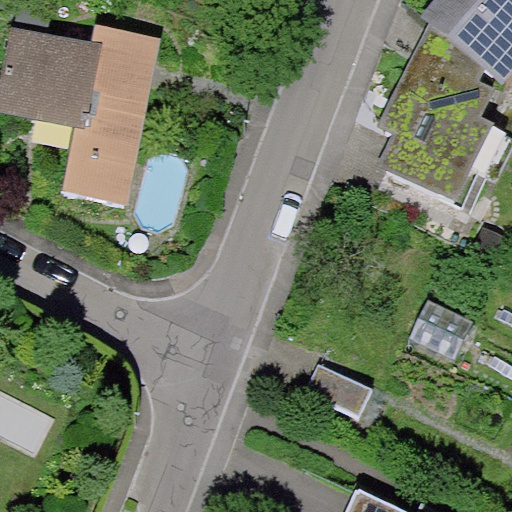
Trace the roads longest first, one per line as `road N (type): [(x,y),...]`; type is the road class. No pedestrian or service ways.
road 1 (residential): [(206,367),(344,0)]
road 2 (residential): [(0,260),(206,367)]
road 3 (residential): [(147,511),(206,367)]
